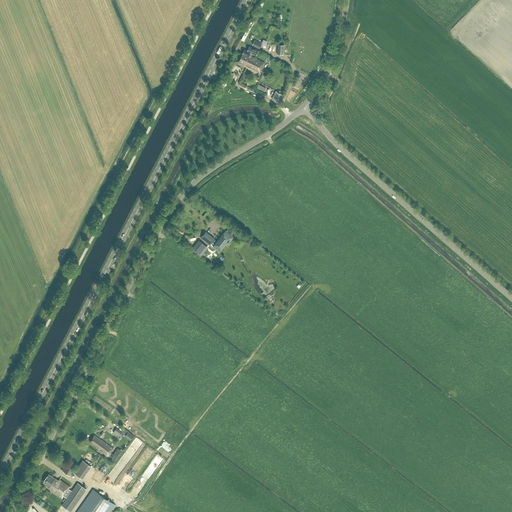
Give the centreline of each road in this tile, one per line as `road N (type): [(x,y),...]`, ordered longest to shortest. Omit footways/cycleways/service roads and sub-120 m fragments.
road 1 (primary): [(0,474),(246,0)]
road 2 (unclassified): [(11,511),(170,209),(200,176),(304,105)]
road 3 (unclassified): [(511,298),(343,150),(304,105)]
